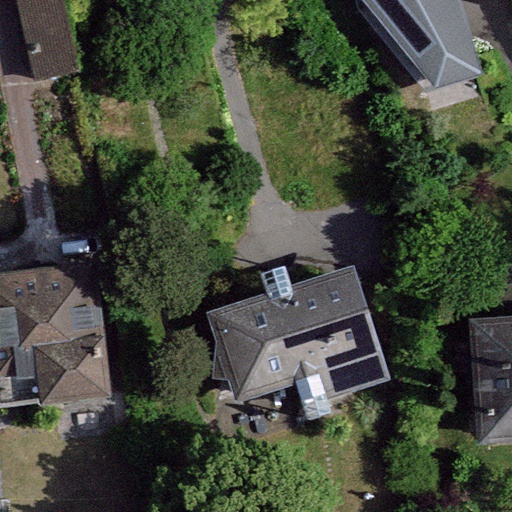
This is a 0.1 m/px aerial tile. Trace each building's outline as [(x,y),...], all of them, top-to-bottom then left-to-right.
[(63,0),(25,0),(39,70),(76,63),(63,0)] [(362,0),(435,87),(480,72),(456,0),(362,0)] [(99,272),(0,281),(0,384),(1,399),(110,389),(99,272)] [(355,278),(225,322),(248,392),(320,367),(329,392),(388,372),(355,278)] [(511,322),(483,324),(488,434),(511,432),(511,322)]
